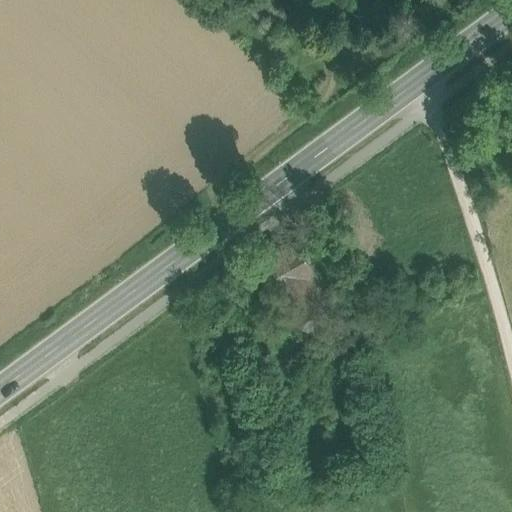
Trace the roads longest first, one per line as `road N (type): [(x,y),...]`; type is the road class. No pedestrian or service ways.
road 1 (secondary): [(419,81),(0,387)]
road 2 (unclassified): [(419,81),(484,258),(511,367)]
